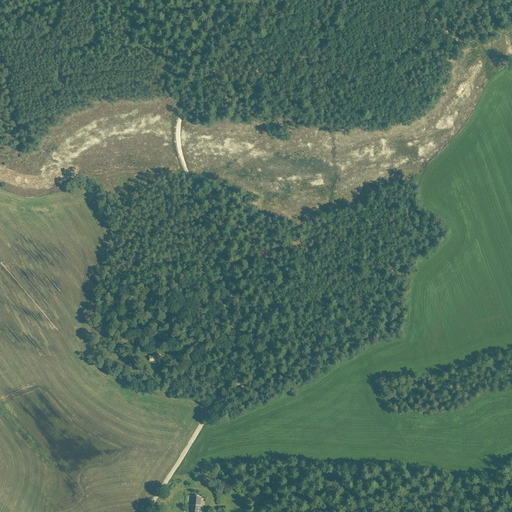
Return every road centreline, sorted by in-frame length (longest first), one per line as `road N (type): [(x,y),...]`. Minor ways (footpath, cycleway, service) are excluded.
road 1 (track): [(213,0),(176,134),(238,314),(239,353)]
road 2 (track): [(150,511),(239,353)]
